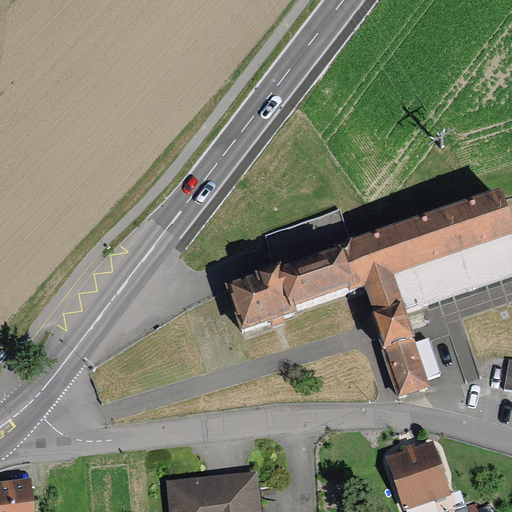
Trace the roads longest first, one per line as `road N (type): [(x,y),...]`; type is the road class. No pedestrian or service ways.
road 1 (secondary): [(20,409),(339,0)]
road 2 (residential): [(295,415),(89,440),(42,430),(20,409)]
road 3 (residential): [(511,428),(452,415),(295,415)]
